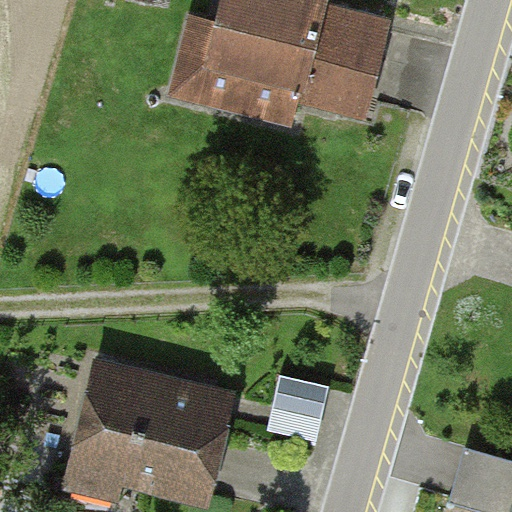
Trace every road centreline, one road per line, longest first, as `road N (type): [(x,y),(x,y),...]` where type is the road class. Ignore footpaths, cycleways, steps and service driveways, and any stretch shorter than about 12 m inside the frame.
road 1 (residential): [(492,0),(349,511)]
road 2 (track): [(0,313),(304,299),(405,318)]
